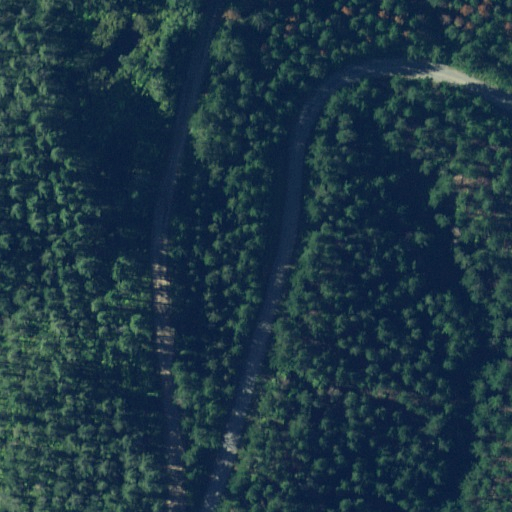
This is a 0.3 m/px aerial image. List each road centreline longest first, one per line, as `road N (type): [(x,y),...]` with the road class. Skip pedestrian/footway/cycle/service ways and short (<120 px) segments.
road 1 (track): [(169,511),(305,135),(306,85),(403,57),(511,103)]
road 2 (track): [(215,0),(155,277),(174,395),(177,490)]
